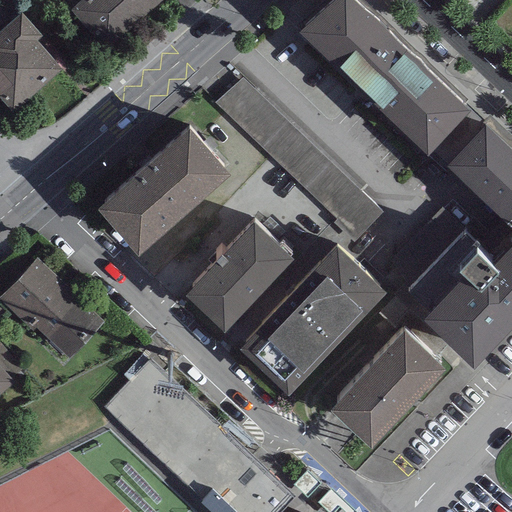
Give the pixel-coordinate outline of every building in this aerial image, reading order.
[(152,0),(72,0),(70,2),(104,42),(152,0)] [(470,97),(368,0),(319,0),(300,20),(427,141),(470,97)] [(43,30),(22,4),(0,22),(0,90),(11,103),(61,60),(39,33),(43,30)] [(242,80),(217,108),(301,185),(308,177),(368,233),(386,213),(242,80)] [(511,312),(511,134),(485,109),(446,150),(511,212),(511,213),(511,215),(511,216),(511,230),(494,249),(478,234),(460,253),(466,259),(423,304),(474,352),(511,312)] [(230,160),(189,114),(97,195),(138,241),(230,160)] [(294,244),(255,206),(184,279),(224,317),(294,244)] [(385,281),(337,235),(239,337),(287,383),(385,281)] [(105,314),(35,252),(0,290),(0,294),(69,355),(105,314)] [(445,352),(405,314),(330,392),(370,431),(445,352)] [(0,388),(15,375),(0,358),(0,388)] [(104,408),(212,511),(277,511),(292,497),(149,360),(104,408)]
